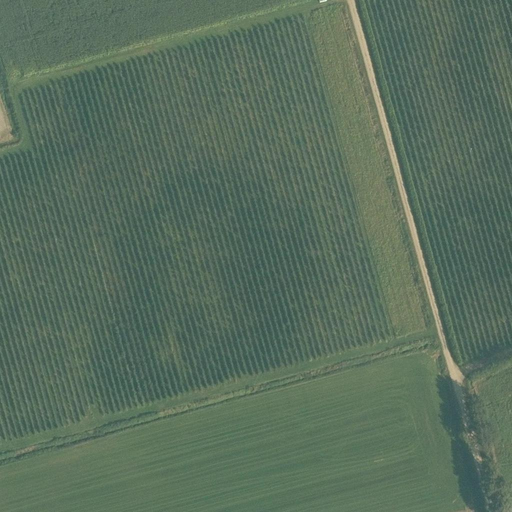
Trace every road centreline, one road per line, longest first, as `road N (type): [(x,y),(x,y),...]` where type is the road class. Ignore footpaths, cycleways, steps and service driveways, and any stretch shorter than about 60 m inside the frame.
road 1 (track): [(455,376),(349,0)]
road 2 (track): [(491,511),(455,376)]
